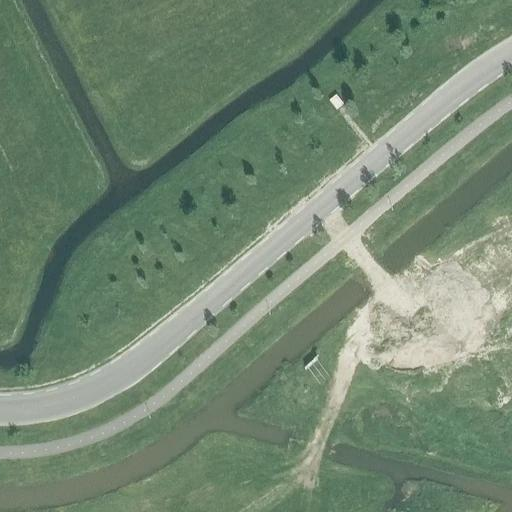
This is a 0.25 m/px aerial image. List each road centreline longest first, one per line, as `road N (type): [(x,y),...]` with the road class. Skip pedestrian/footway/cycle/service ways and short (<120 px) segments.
road 1 (tertiary): [(0,410),(53,404),(115,379),(357,177)]
road 2 (tertiary): [(357,177),(511,55)]
